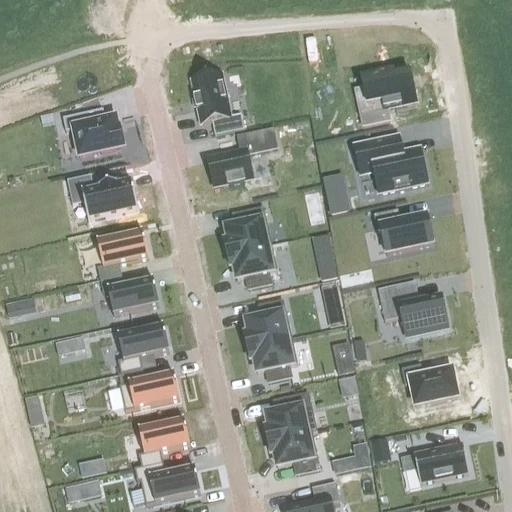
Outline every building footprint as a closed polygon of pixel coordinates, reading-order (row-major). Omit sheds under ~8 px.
[(365,91),(356,93),(364,130),(391,124),(389,113),(418,106),(412,75),(395,79),(394,71),(362,78),(365,91)] [(221,79),(190,86),(200,129),(211,127),(214,140),(244,134),(240,119),(231,121),(221,79)] [(103,113),(63,122),(66,136),(74,134),(80,161),(124,152),(120,133),(118,133),(116,123),(106,125),(103,113)] [(381,143),(354,149),(360,179),(374,176),(379,198),(427,187),(420,153),(385,161),(381,143)] [(0,187),(50,174),(44,150),(0,161),(0,187)] [(245,187),(244,183),(253,181),(247,155),(208,164),(214,190),(229,187),(229,190),(245,187)] [(93,179),(69,184),(74,209),(86,206),(90,225),(140,214),(134,185),(118,189),(118,187),(102,191),(102,192),(96,194),(93,179)] [(331,218),(347,215),(344,203),(329,206),(331,218)] [(229,245),(226,245),(229,258),(272,248),(266,223),(258,224),(255,213),(232,218),(234,230),(226,231),(229,245)] [(380,231),(386,259),(433,249),(427,221),(401,227),(398,214),(373,220),(376,232),(380,231)] [(102,268),(97,270),(100,283),(122,279),(119,266),(148,260),(143,235),(97,245),(102,268)] [(272,248),(229,258),(231,271),(234,270),(237,283),(246,281),(248,293),(272,288),(269,276),(278,274),(272,248)] [(122,279),(100,283),(103,297),(109,296),(114,320),(159,310),(154,285),(124,291),(122,279)] [(417,286),(380,294),(387,325),(404,322),(408,340),(450,331),(444,303),(427,306),(426,301),(420,302),(417,286)] [(249,337),(246,338),(249,351),(292,341),(287,315),(278,317),(276,305),(252,310),(255,322),(246,324),(249,337)] [(123,363),(118,364),(121,378),(143,373),(140,361),(169,354),(164,329),(118,339),(123,363)] [(292,341),(249,351),(252,363),(255,363),(258,376),(266,374),(269,386),(292,380),(290,369),(298,367),(292,341)] [(416,411),(457,402),(452,375),(423,381),(421,369),(401,374),(405,390),(411,389),(416,411)] [(143,373),(121,378),(124,392),(130,391),(135,415),(180,404),(175,379),(145,386),(143,373)] [(270,430),(267,431),(269,443),(313,434),(307,408),(299,410),(296,398),(273,403),(275,415),(267,417),(270,430)] [(144,458),(139,459),(142,473),(164,468),(161,456),(190,449),(185,424),(139,434),(144,458)] [(313,434),(269,443),(272,456),(275,455),(278,468),(287,467),(289,478),(313,473),(310,461),(319,460),(313,434)] [(415,460),(404,463),(406,475),(418,472),(421,488),(470,478),(464,449),(415,459),(415,460)] [(164,468),(142,473),(145,487),(150,485),(156,509),(201,499),(196,474),(166,480),(164,468)] [(330,511),(330,508),(338,506),(334,487),(311,492),(314,506),(285,511),(330,511)]
